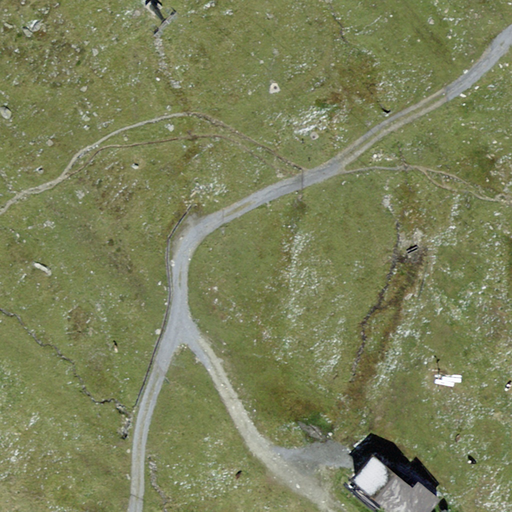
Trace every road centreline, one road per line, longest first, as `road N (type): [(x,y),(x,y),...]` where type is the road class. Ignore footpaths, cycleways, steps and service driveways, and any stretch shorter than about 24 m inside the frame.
road 1 (track): [(317,177),(461,82),(511,36)]
road 2 (track): [(175,325),(182,253),(203,226),(317,177)]
road 3 (track): [(133,511),(141,422),(175,325)]
